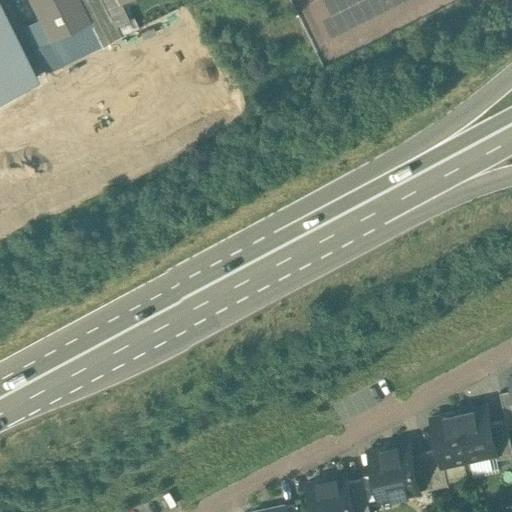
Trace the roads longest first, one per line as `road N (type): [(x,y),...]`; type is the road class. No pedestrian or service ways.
road 1 (trunk): [(0,410),(322,238)]
road 2 (residential): [(205,511),(511,349)]
road 3 (trunk): [(267,235),(0,382)]
road 4 (trunk): [(511,69),(267,235)]
road 5 (trunk): [(511,109),(267,235)]
road 6 (trunk): [(322,238),(511,137)]
road 7 (trunk): [(322,238),(511,178)]
